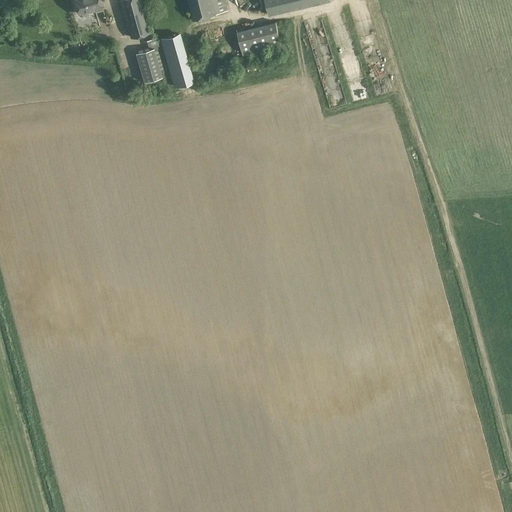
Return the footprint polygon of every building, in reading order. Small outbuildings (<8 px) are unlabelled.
[(103,10),(99,0),(73,0),(74,0),(72,2),(74,7),(76,7),(78,15),(95,10),(95,12),(103,10)] [(149,34),(138,0),(120,0),(121,0),(132,38),(149,34)] [(188,0),(194,20),(227,12),(223,0),(188,0)] [(236,0),(241,14),(268,7),(269,14),(322,0),(236,0)] [(277,21),(238,29),(243,54),(282,46),(277,21)] [(178,33),(161,38),(164,48),(181,43),(178,33)] [(162,79),(154,49),(136,54),(145,84),(162,79)] [(187,62),(169,67),(175,86),(192,81),(187,62)]
